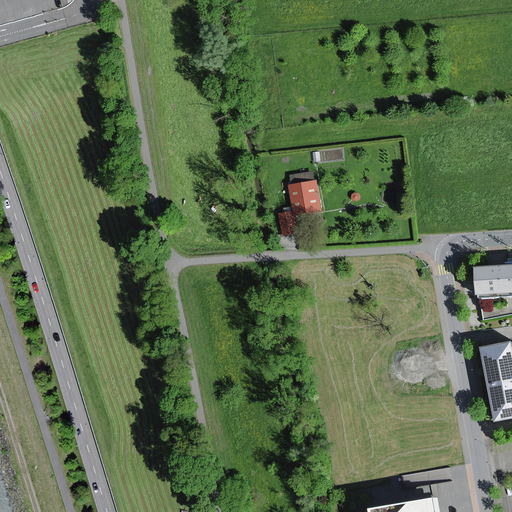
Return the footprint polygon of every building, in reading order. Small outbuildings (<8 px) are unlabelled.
[(319,152),(312,153),(313,162),(320,161),(319,152)] [(318,168),(291,173),(300,217),(326,212),(318,168)] [(294,234),(290,212),(279,214),(282,236),(294,234)] [(511,266),(475,268),(476,295),(511,293),(511,266)] [(511,345),(481,351),(494,422),(511,418),(511,345)] [(450,511),(447,494),(377,506),(378,511),(450,511)]
